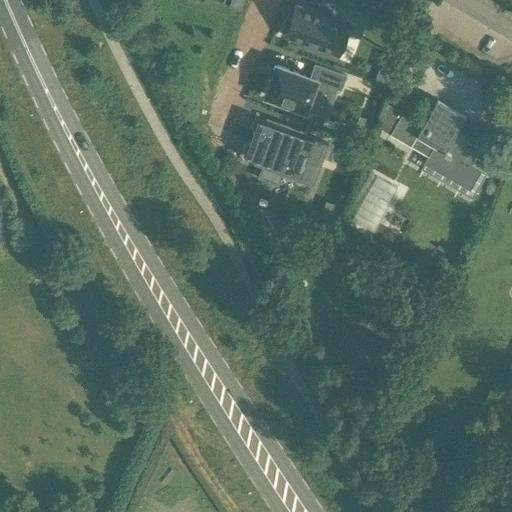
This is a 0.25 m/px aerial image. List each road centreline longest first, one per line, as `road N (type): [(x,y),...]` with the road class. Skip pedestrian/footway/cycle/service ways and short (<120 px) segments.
road 1 (secondary): [(304,511),(155,289),(15,37),(4,0)]
road 2 (residential): [(265,0),(223,121)]
